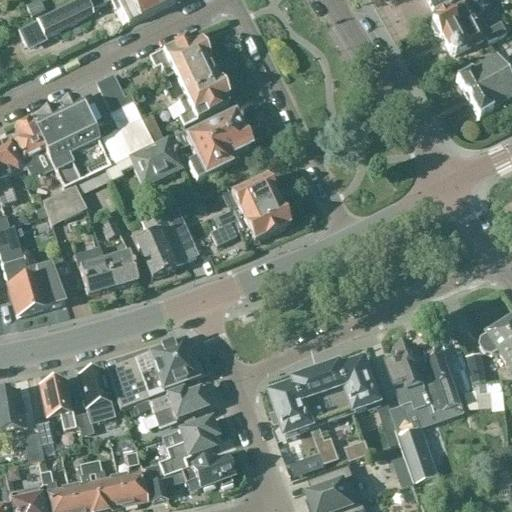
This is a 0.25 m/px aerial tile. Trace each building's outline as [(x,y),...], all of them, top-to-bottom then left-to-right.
[(89,0),(17,35),(27,54),(46,45),(44,42),(90,19),(85,8),(96,3),(100,11),(110,6),(114,14),(119,12),(128,30),(177,6),(174,0),(89,0)] [(423,0),(432,15),(459,0),(423,0)] [(487,49),(505,39),(499,27),(486,34),(482,27),(478,25),(475,27),(473,23),(476,21),(478,15),(472,4),(431,26),(432,28),(431,34),(433,39),(439,41),(450,59),(453,60),(484,44),(487,49)] [(167,84),(206,65),(209,63),(201,47),(198,49),(194,41),(150,63),(155,73),(160,71),(167,84)] [(479,122),(511,102),(511,73),(505,78),(495,62),(457,84),(479,122)] [(167,84),(178,107),(195,98),(217,87),(206,65),(167,84)] [(113,82),(96,90),(107,112),(123,104),(113,82)] [(220,86),(217,87),(195,98),(178,107),(184,119),(179,122),(184,132),(229,110),(225,103),(228,101),(220,86)] [(140,96),(129,101),(123,104),(107,112),(110,117),(131,107),(133,109),(143,104),(140,96)] [(83,182),(104,173),(105,172),(115,167),(118,166),(128,161),(131,160),(152,149),(137,118),(115,129),(114,127),(103,132),(92,137),(76,103),(72,104),(71,102),(59,108),(60,111),(52,115),(51,114),(50,112),(50,113),(38,118),(39,121),(31,125),(46,156),(51,153),(63,178),(69,175),(75,188),(83,182)] [(110,117),(114,125),(116,129),(137,118),(133,109),(131,107),(110,117)] [(213,121),(183,135),(189,149),(196,164),(189,168),(197,185),(233,168),(230,161),(249,152),(234,120),(217,128),(213,121)] [(12,146),(9,147),(19,178),(26,175),(31,183),(38,180),(39,182),(55,174),(58,182),(63,194),(73,189),(75,188),(69,175),(63,178),(51,153),(46,156),(31,125),(27,126),(26,124),(17,128),(18,130),(15,132),(17,137),(10,141),(12,146)] [(189,149),(183,135),(152,150),(152,149),(131,160),(128,161),(118,166),(115,167),(105,172),(104,173),(110,186),(134,174),(142,191),(181,172),(174,157),(189,149)] [(0,146),(0,204),(2,211),(15,206),(8,182),(19,178),(9,147),(8,144),(0,146)] [(214,223),(219,234),(278,205),(266,180),(221,202),(228,216),(214,223)] [(85,213),(79,201),(73,189),(63,194),(41,205),(42,209),(47,220),(50,230),(85,213)] [(278,205),(219,234),(210,238),(216,251),(235,242),(235,240),(238,239),(244,252),(289,230),(278,205)] [(42,209),(34,212),(38,223),(47,220),(42,209)] [(134,244),(152,284),(175,274),(174,272),(185,268),(173,240),(162,215),(141,224),(146,239),(134,244)] [(109,226),(100,230),(107,245),(116,240),(109,226)] [(25,273),(13,233),(0,237),(0,266),(17,322),(41,315),(64,308),(60,293),(51,270),(36,274),(34,270),(25,273)] [(173,240),(185,268),(198,262),(199,261),(198,259),(187,234),(173,240)] [(240,267),(255,263),(252,252),(237,256),(240,267)] [(87,301),(112,293),(103,265),(99,253),(75,261),(87,301)] [(128,257),(103,265),(112,293),(136,286),(128,257)] [(480,344),(479,350),(484,359),(491,360),(497,356),(511,379),(511,321),(485,339),(486,340),(480,344)] [(134,365),(105,376),(120,416),(149,406),(163,400),(161,396),(196,384),(184,350),(180,348),(134,364),(134,365)] [(397,367),(388,370),(399,405),(402,412),(392,416),(398,433),(394,434),(409,481),(427,475),(419,452),(425,450),(414,418),(417,417),(416,416),(459,402),(445,361),(426,368),(427,369),(422,371),(416,353),(413,354),(412,351),(397,356),(398,359),(395,360),(397,367)] [(480,359),(467,361),(472,390),(487,388),(480,359)] [(365,367),(341,376),(356,417),(367,413),(368,416),(380,412),(381,415),(390,412),(387,403),(378,406),(365,367)] [(295,388),(297,392),(312,433),(318,450),(324,447),(318,430),(356,417),(341,376),(340,373),(295,388)] [(103,425),(113,423),(101,376),(77,382),(86,414),(99,410),(103,425)] [(64,436),(74,434),(63,386),(40,391),(47,423),(60,420),(64,436)] [(300,437),(312,433),(297,392),(272,400),(278,417),(272,418),(276,429),(281,428),(288,446),(301,441),(300,437)] [(0,438),(25,434),(19,395),(0,398),(0,438)] [(181,395),(149,408),(149,406),(136,411),(139,419),(151,414),(153,419),(161,416),(165,429),(176,425),(176,424),(206,413),(199,395),(183,401),(181,395)] [(82,441),(93,438),(87,419),(76,422),(82,441)] [(159,470),(162,478),(183,470),(182,465),(214,454),(211,445),(218,443),(211,425),(179,437),(184,449),(167,455),(171,466),(159,470)] [(38,439),(41,450),(52,448),(48,428),(37,431),(38,439)] [(44,465),(41,450),(38,439),(22,442),(28,469),(44,465)] [(135,458),(125,460),(128,472),(138,470),(135,458)] [(185,475),(183,470),(162,478),(164,482),(161,483),(158,471),(144,474),(152,508),(166,504),(163,492),(185,487),(186,489),(189,488),(192,497),(200,494),(200,495),(221,487),(222,493),(232,489),(230,484),(232,483),(226,465),(221,467),(219,462),(185,475)] [(99,467),(89,469),(92,481),(94,481),(96,487),(93,487),(98,511),(122,511),(116,483),(105,485),(104,477),(102,478),(99,467)] [(90,482),(92,481),(89,469),(79,471),(82,482),(80,482),(81,490),(71,492),(74,511),(98,511),(93,487),(91,488),(90,482)] [(306,507),(307,511),(351,511),(363,508),(349,472),(309,487),(313,498),(308,500),(310,506),(306,507)] [(50,511),(74,511),(71,492),(57,495),(55,488),(53,488),(50,477),(40,480),(42,492),(46,491),(50,511)] [(116,483),(122,511),(125,511),(146,508),(139,478),(116,483)] [(43,511),(39,493),(9,499),(12,511),(43,511)]
